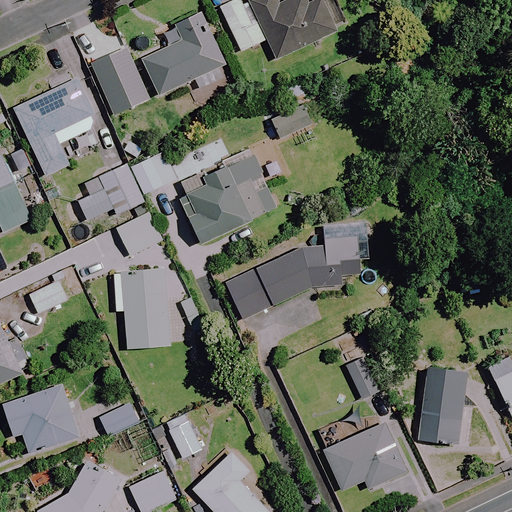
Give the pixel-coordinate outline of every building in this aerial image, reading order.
[(231,0),(218,6),(239,53),(265,41),(274,61),(336,33),(320,0),(313,0),(305,4),(303,0),(231,0)] [(223,67),(199,14),(174,25),(181,40),(139,59),(156,97),(223,67)] [(150,98),(128,46),(95,59),(117,111),(150,98)] [(70,165),(60,144),(97,125),(74,78),(36,97),(9,111),(43,179),(70,165)] [(312,136),(297,108),(270,123),(280,141),(294,134),(300,143),(312,136)] [(183,179),(231,155),(215,124),(134,164),(149,195),(183,179)] [(281,205),(251,145),(231,155),(183,179),(193,200),(186,204),(205,242),(281,205)] [(0,188),(15,182),(0,151),(0,188)] [(98,178),(103,188),(76,201),(87,223),(113,210),(116,215),(141,203),(124,166),(98,178)] [(15,182),(0,188),(0,233),(0,234),(32,219),(15,182)] [(165,237),(151,209),(114,228),(128,256),(165,237)] [(359,275),(358,260),(369,259),(366,223),(319,226),(320,246),(299,247),(223,283),(241,321),(310,289),(340,287),(340,277),(359,275)] [(177,339),(169,263),(119,269),(123,306),(130,305),(134,343),(177,339)] [(66,301),(56,281),(27,295),(36,315),(66,301)] [(190,298),(176,304),(190,335),(204,329),(190,298)] [(0,384),(20,375),(0,330),(0,384)] [(380,391),(366,357),(344,366),(359,401),(380,391)] [(462,371),(423,368),(417,440),(456,443),(462,371)] [(511,369),(491,380),(511,423),(511,422),(511,369)] [(77,437),(60,385),(0,405),(11,437),(20,434),(27,455),(77,437)] [(141,421),(132,402),(97,418),(106,438),(141,421)] [(200,450),(184,415),(164,424),(180,459),(200,450)] [(394,450),(382,422),(321,449),(339,491),(362,482),(365,489),(408,471),(398,448),(394,450)] [(277,511),(245,477),(255,467),(236,448),(195,485),(220,511),(277,511)] [(64,497),(37,510),(38,511),(104,511),(122,478),(84,458),(64,497)] [(146,511),(175,499),(163,472),(128,487),(138,511),(146,511)]
